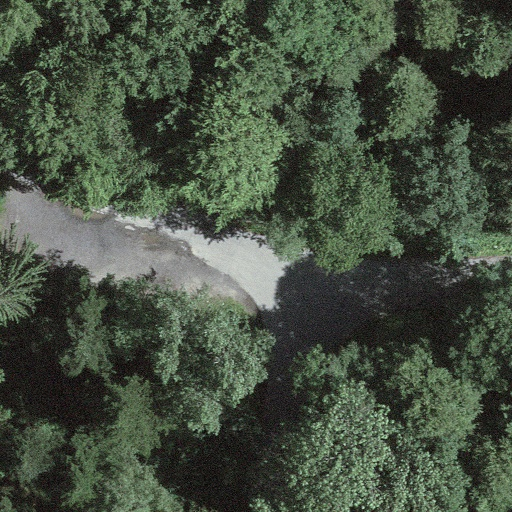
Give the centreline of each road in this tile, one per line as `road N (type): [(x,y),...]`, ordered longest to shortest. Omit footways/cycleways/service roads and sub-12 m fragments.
road 1 (residential): [(280,511),(299,293),(511,283)]
road 2 (track): [(299,293),(0,162)]
